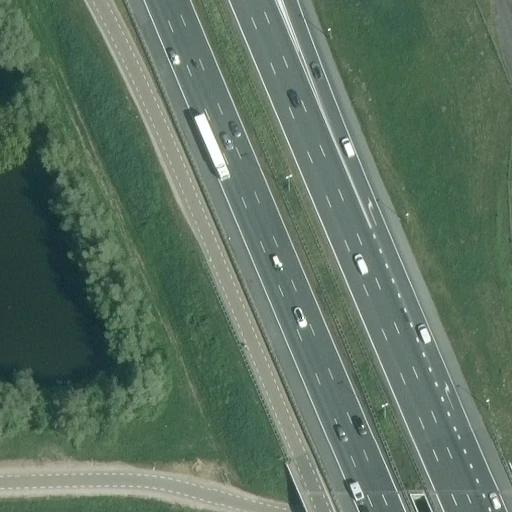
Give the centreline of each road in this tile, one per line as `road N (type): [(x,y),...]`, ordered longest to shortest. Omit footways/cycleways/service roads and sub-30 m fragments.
road 1 (unclassified): [(323,511),(174,151),(92,0)]
road 2 (motorway): [(169,0),(382,511)]
road 3 (motorway): [(466,511),(354,240)]
road 4 (unclassified): [(0,488),(136,484),(197,491),(265,511)]
road 5 (motorway): [(354,240),(254,0)]
road 6 (motorway): [(354,240),(283,0)]
